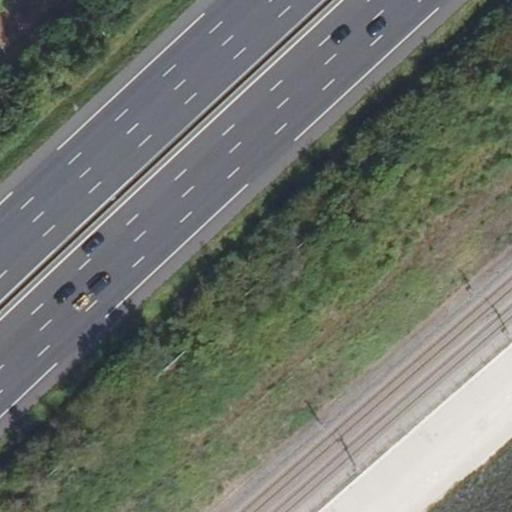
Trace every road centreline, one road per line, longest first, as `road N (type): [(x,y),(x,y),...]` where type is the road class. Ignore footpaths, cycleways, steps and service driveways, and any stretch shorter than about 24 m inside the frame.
road 1 (motorway): [(0,373),(398,0)]
road 2 (motorway): [(269,0),(0,251)]
